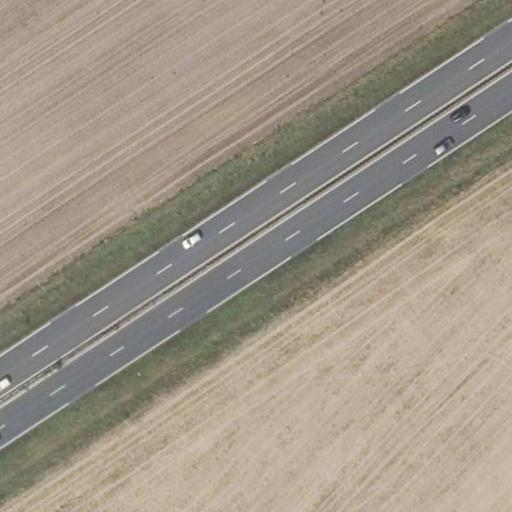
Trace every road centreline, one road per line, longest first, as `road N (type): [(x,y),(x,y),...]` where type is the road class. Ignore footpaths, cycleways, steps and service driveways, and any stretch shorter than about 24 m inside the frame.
road 1 (primary): [(0,428),(511,91)]
road 2 (primary): [(511,40),(0,377)]
